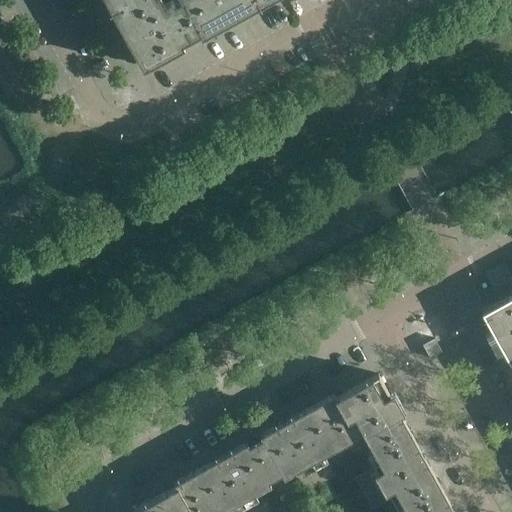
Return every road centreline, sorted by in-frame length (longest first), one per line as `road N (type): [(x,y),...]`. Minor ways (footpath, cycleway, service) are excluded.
road 1 (residential): [(93,511),(90,487),(380,317)]
road 2 (residential): [(116,124),(156,113),(352,0)]
road 3 (residential): [(380,317),(490,511)]
road 4 (residential): [(511,432),(432,289)]
road 5 (residential): [(116,124),(92,103),(40,0)]
